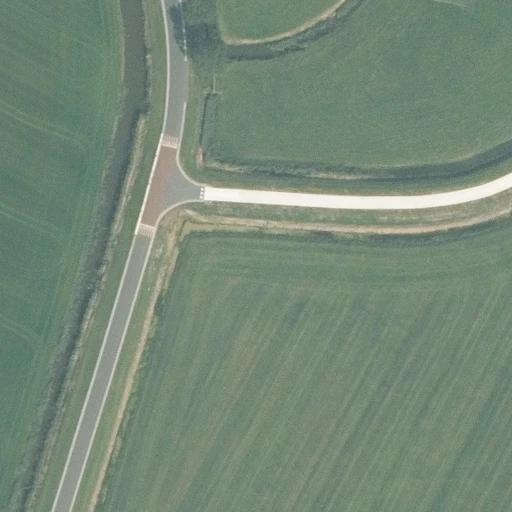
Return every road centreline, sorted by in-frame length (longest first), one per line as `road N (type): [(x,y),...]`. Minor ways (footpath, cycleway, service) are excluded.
road 1 (unclassified): [(156,190),(406,205),(460,200),(511,182)]
road 2 (tertiary): [(61,511),(156,190)]
road 3 (tertiary): [(156,190),(173,117),(169,0)]
